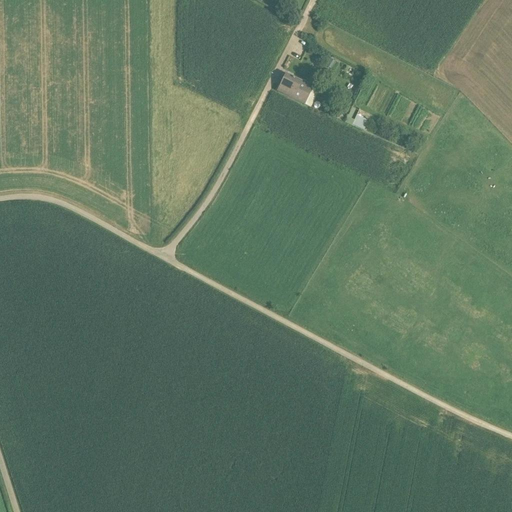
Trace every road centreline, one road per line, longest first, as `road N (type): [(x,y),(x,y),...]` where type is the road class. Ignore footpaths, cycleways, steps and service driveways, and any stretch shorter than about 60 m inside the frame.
road 1 (track): [(511,437),(71,207),(0,199)]
road 2 (unclassified): [(163,257),(210,195),(313,0)]
